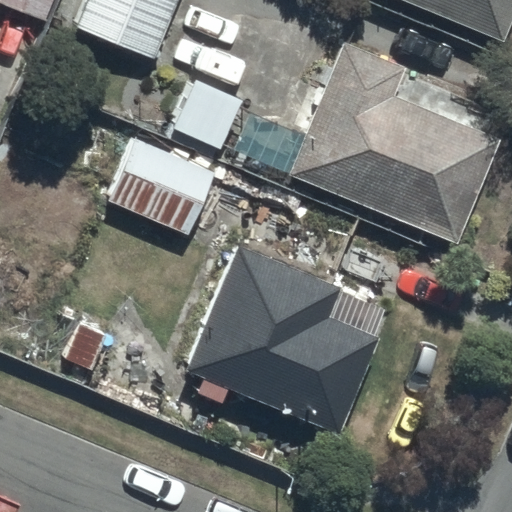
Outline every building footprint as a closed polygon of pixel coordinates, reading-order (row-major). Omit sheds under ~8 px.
[(9,0),(40,14),(45,0),(9,0)] [(147,51),(167,0),(78,0),(70,20),(147,51)] [(508,0),(420,0),(496,31),(508,0)] [(241,102),(226,141),(449,235),(492,132),(387,88),(399,58),(338,32),(298,126),(241,102)] [(236,90),(189,69),(168,119),(215,139),(236,90)] [(209,164),(130,131),(103,193),(184,226),(209,164)] [(333,425),(371,328),(367,327),(379,295),(229,237),(181,360),(200,367),(192,386),(215,395),(220,381),(333,425)]
